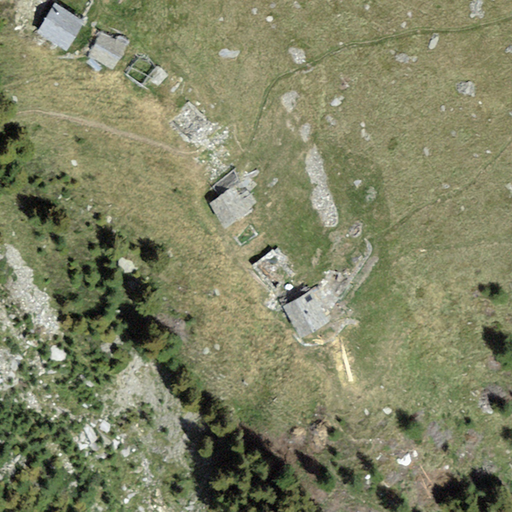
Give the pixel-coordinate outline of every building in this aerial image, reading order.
[(83,22),(52,3),(35,30),(66,50),(83,22)] [(124,44),(99,31),(86,56),(111,69),(124,44)] [(156,69),(138,56),(125,75),(143,87),(156,69)] [(188,106),(170,124),(187,141),(205,123),(188,106)] [(235,186),(209,203),(224,225),(255,204),(245,188),(239,192),(235,186)] [(273,250),(254,266),(275,291),(294,275),(273,250)] [(310,290),(281,309),(300,339),(330,321),(310,290)]
